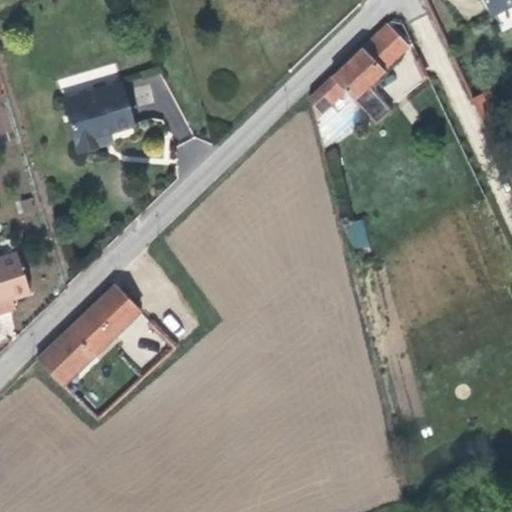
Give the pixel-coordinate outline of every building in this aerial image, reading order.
[(511,0),(482,0),(491,16),(511,4),(511,0)] [(386,24),(310,97),(324,152),(372,118),(376,122),(391,109),(369,84),(408,46),(386,24)] [(108,131),(133,124),(121,83),(63,99),(78,150),(98,144),(95,134),(108,131)] [(491,137),(510,128),(491,89),(471,98),(491,137)] [(98,144),(111,140),(108,131),(95,134),(98,144)] [(352,249),(370,245),(362,218),(345,222),(352,249)] [(30,292),(13,238),(0,242),(0,302),(12,298),(30,292)] [(141,309),(115,283),(37,359),(62,385),(141,309)] [(12,298),(0,302),(0,312),(15,308),(12,298)]
